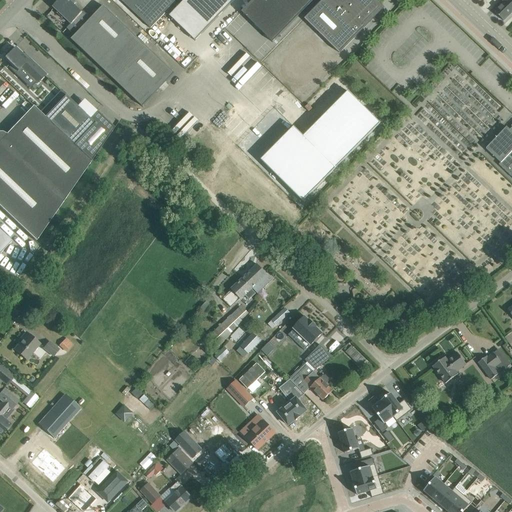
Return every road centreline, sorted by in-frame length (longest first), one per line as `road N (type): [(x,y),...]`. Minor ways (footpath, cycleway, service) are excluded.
road 1 (unclassified): [(391,368),(147,134)]
road 2 (unclassified): [(0,322),(124,138),(147,134)]
road 3 (residential): [(148,114),(124,113),(12,8)]
road 4 (unclassified): [(391,368),(511,276)]
road 5 (unclassified): [(213,511),(323,421)]
